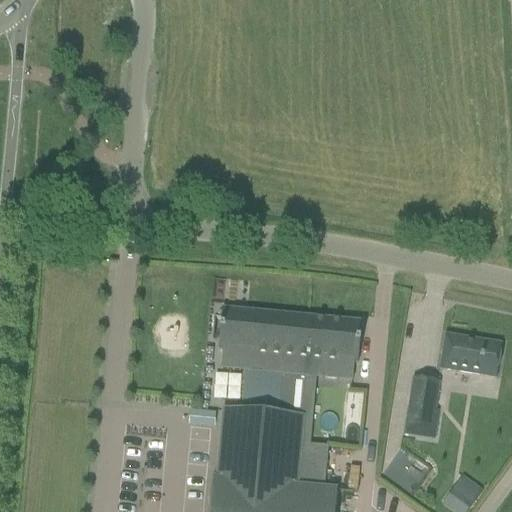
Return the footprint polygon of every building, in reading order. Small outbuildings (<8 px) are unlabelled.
[(221,311),(217,353),(222,353),(220,371),(276,376),(291,378),(293,360),(309,361),(357,366),(361,325),(221,311)] [(495,380),(501,346),(444,337),(439,371),(495,380)] [(211,480),(208,511),(334,511),(336,493),(323,491),(327,449),(309,447),(315,380),(307,379),(309,361),(293,360),(291,378),(276,376),(272,416),(254,414),(253,420),(233,418),(226,424),(226,432),(220,431),(215,480),(211,480)] [(438,384),(413,380),(404,436),(433,440),(438,412),(434,411),(438,384)] [(466,511),(474,502),(454,488),(442,505),(452,511),(466,511)]
